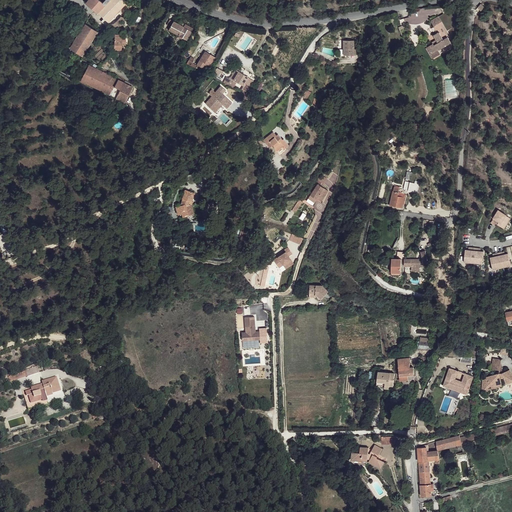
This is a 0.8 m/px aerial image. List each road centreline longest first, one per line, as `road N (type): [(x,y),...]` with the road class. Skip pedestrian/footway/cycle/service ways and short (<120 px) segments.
road 1 (residential): [(75,236),(103,210),(232,139),(295,77),(332,19)]
road 2 (residential): [(303,252),(289,290),(271,297),(277,431),(399,431),(412,444)]
road 3 (residential): [(402,213),(453,222),(473,0)]
road 4 (tertiary): [(175,0),(236,20),(332,19)]
